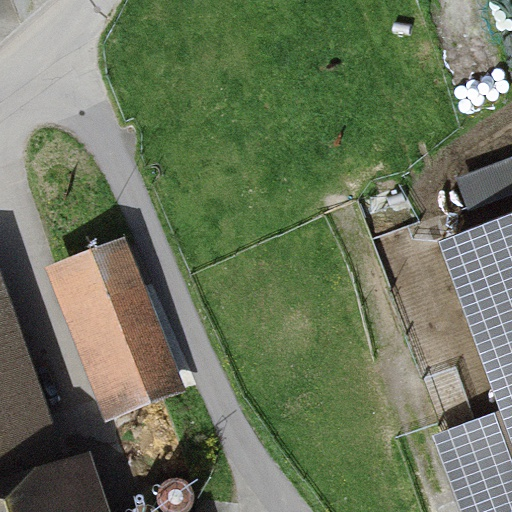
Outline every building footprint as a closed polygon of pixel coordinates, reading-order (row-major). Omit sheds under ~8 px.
[(511,208),(441,235),(503,401),(511,425),(511,208)] [(119,250),(66,270),(119,405),(172,385),(119,250)] [(74,511),(59,466),(31,476),(0,384),(0,511),(74,511)] [(459,511),(511,511),(511,425),(503,401),(428,429),(459,511)] [(160,494),(164,498),(168,501),(173,503),(179,503),(184,501),(188,497),(191,493),(192,488),(192,482),(190,477),(186,472),(180,470),(175,469),(169,470),(164,473),(160,478),(158,483),(158,489),(160,494)] [(127,511),(153,511),(155,509),(155,504),(153,500),(150,496),(146,494),(141,493),(137,494),(133,496),(129,499),(127,503),(127,508),(127,511)]
